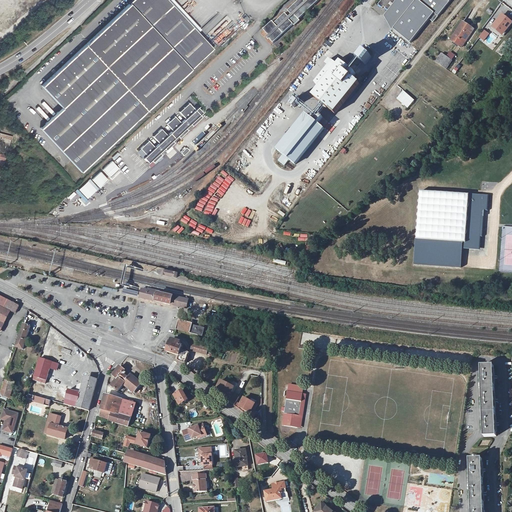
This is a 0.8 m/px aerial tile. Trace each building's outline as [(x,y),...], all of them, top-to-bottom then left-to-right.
[(133,0),(130,3),(27,99),(89,165),(213,49),(167,0),(133,0)] [(268,40),(269,39),(273,43),(293,24),(294,26),(300,21),(299,19),(319,0),(305,0),(306,1),(305,2),(302,0),(299,0),(288,11),(291,14),(289,17),(285,13),(274,23),(272,21),(263,30),(269,35),(266,38),(268,40)] [(434,22),(451,0),(381,0),(382,1),(378,5),(383,8),(384,7),(389,11),(385,17),(387,24),(412,43),(430,19),(434,22)] [(503,35),(511,23),(511,22),(503,15),(493,27),(503,35)] [(451,40),(461,48),(474,30),(463,22),(451,40)] [(485,41),(489,33),(483,30),(479,38),(485,41)] [(362,48),(355,57),(364,65),(372,56),(362,48)] [(447,69),(452,61),(442,54),(436,62),(447,69)] [(338,66),(321,88),(314,97),(335,114),(360,84),(353,78),(357,74),(341,62),(338,66)] [(316,85),(321,88),(338,66),(334,63),(330,67),(316,85)] [(396,99),(408,108),(414,99),(402,90),(396,99)] [(148,163),(151,160),(153,162),(161,154),(159,152),(164,148),(166,150),(174,142),(172,140),(177,135),(179,137),(187,130),(185,128),(190,123),(192,126),(201,117),(200,115),(202,112),(201,111),(202,110),(199,107),(198,108),(197,107),(195,109),(189,103),(179,112),(185,119),(181,123),(175,116),(166,124),(172,130),(167,135),(161,129),(153,136),(159,143),(154,147),(148,140),(140,148),(146,155),(143,157),(148,163)] [(304,116),(273,155),(279,160),(274,166),(280,171),(285,165),(291,170),(322,130),(319,128),(326,120),(317,112),(310,121),(304,116)] [(184,156),(189,150),(186,147),(181,153),(184,156)] [(112,160),(103,169),(110,177),(119,168),(112,160)] [(313,165),(318,170),(321,166),(317,161),(313,165)] [(79,189),(88,199),(109,181),(101,171),(79,189)] [(78,189),(76,191),(84,200),(86,199),(78,189)] [(420,192),(414,264),(460,268),(461,248),(479,249),(482,211),(486,212),(488,198),(420,192)] [(139,291),(124,288),(122,294),(137,297),(139,291)] [(140,292),(139,299),(154,302),(153,303),(161,305),(171,307),(171,306),(174,307),(187,310),(189,300),(177,297),(147,290),(141,289),(140,292)] [(147,290),(177,297),(178,296),(147,289),(147,290)] [(0,296),(0,332),(10,311),(14,303),(0,296)] [(19,306),(14,303),(10,311),(16,313),(19,306)] [(179,320),(177,330),(203,337),(205,328),(193,325),(193,323),(179,320)] [(14,327),(5,322),(0,332),(0,333),(8,338),(14,327)] [(24,325),(17,344),(24,347),(30,327),(24,325)] [(181,342),(172,340),(171,343),(170,342),(167,352),(179,356),(178,361),(186,364),(190,353),(182,350),(183,346),(180,345),(181,342)] [(193,344),(191,351),(206,355),(208,348),(193,344)] [(40,359),(35,377),(47,380),(50,368),(52,362),(40,359)] [(59,364),(52,362),(50,368),(57,370),(59,364)] [(481,366),(484,437),(497,436),(494,366),(481,366)] [(120,367),(113,376),(117,379),(111,386),(118,392),(125,384),(135,392),(141,385),(130,376),(129,378),(125,375),(126,373),(124,371),(125,370),(120,367)] [(70,376),(74,384),(78,382),(74,374),(70,376)] [(78,385),(76,392),(72,406),(89,411),(97,380),(89,378),(87,379),(85,379),(84,384),(82,384),(78,385)] [(5,380),(1,395),(7,398),(15,401),(15,399),(11,398),(15,383),(5,380)] [(221,381),(216,390),(230,396),(234,387),(221,381)] [(72,406),(76,392),(69,390),(65,404),(72,406)] [(174,396),(180,406),(189,401),(183,391),(174,396)] [(298,428),(303,394),(288,392),(285,408),(282,408),(282,411),(285,412),(283,426),(298,428)] [(306,395),(303,394),(298,428),(301,429),(306,395)] [(46,399),(35,396),(34,401),(45,404),(46,399)] [(131,418),(126,417),(119,414),(122,400),(112,397),(105,396),(102,409),(100,417),(110,420),(109,421),(128,427),(131,418)] [(244,398),(239,407),(250,413),(255,404),(244,398)] [(130,402),(127,413),(132,415),(136,404),(130,402)] [(4,411),(1,419),(6,420),(3,431),(12,434),(18,415),(4,411)] [(49,436),(55,416),(50,415),(44,434),(49,436)] [(55,416),(49,436),(66,440),(69,430),(60,427),(62,418),(55,416)] [(203,424),(183,431),(186,441),(207,434),(203,424)] [(224,435),(222,426),(215,428),(217,436),(224,435)] [(151,436),(143,434),(144,432),(137,429),(136,433),(140,435),(139,440),(127,436),(124,447),(129,448),(131,443),(137,445),(148,448),(151,436)] [(94,430),(92,437),(103,440),(104,434),(94,430)] [(202,455),(202,458),(203,466),(204,466),(211,465),(213,465),(213,455),(211,455),(211,448),(200,449),(200,455),(202,455)] [(243,467),(248,466),(246,450),(235,451),(238,468),(243,467)] [(28,465),(35,466),(37,453),(30,452),(28,465)] [(134,460),(127,457),(125,463),(127,464),(167,475),(165,462),(159,460),(158,462),(146,458),(135,455),(134,460)] [(92,459),(90,464),(94,465),(92,469),(92,470),(95,470),(93,476),(101,478),(103,473),(105,473),(107,464),(92,459)] [(470,459),(471,511),(484,511),(482,459),(470,459)] [(18,478),(15,487),(22,489),(28,471),(15,467),(13,474),(17,475),(16,477),(17,478),(18,478)] [(87,472),(83,471),(79,485),(83,486),(87,472)] [(143,474),(142,481),(144,482),(142,488),(156,492),(160,479),(143,474)] [(194,476),(195,486),(195,488),(195,493),(208,491),(208,488),(207,483),(206,475),(194,476)] [(68,479),(62,477),(57,495),(64,497),(68,483),(67,482),(68,479)] [(265,492),(267,502),(282,499),(280,489),(265,492)] [(51,501),(48,511),(60,511),(63,504),(51,501)] [(147,502),(146,507),(147,507),(145,511),(156,511),(157,510),(158,510),(159,505),(147,502)]
